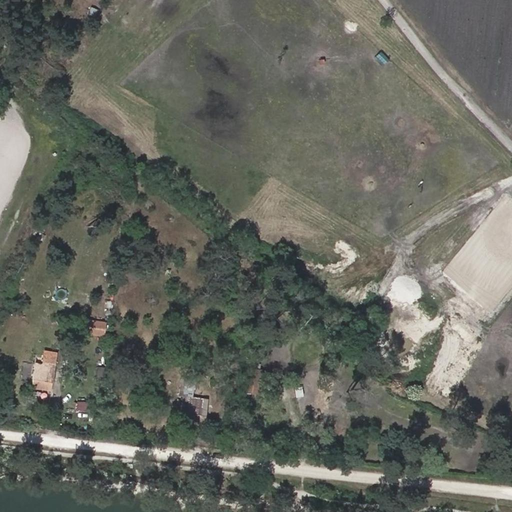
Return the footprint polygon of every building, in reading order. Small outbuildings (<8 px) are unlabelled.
[(105,334),(106,319),(85,317),(83,332),(105,334)] [(171,328),(168,339),(185,343),(188,328),(181,327),(180,330),(171,328)] [(35,364),(33,378),(51,380),(53,367),(35,364)] [(215,372),(213,385),(220,386),(222,373),(215,372)] [(246,392),(256,393),(259,373),(249,372),(246,392)] [(184,396),(183,396),(180,415),(188,416),(188,418),(188,419),(204,421),(206,399),(191,397),(192,390),(194,390),(195,379),(186,378),(184,396)] [(76,420),(96,420),(96,411),(87,411),(87,402),(76,401),(76,420)]
